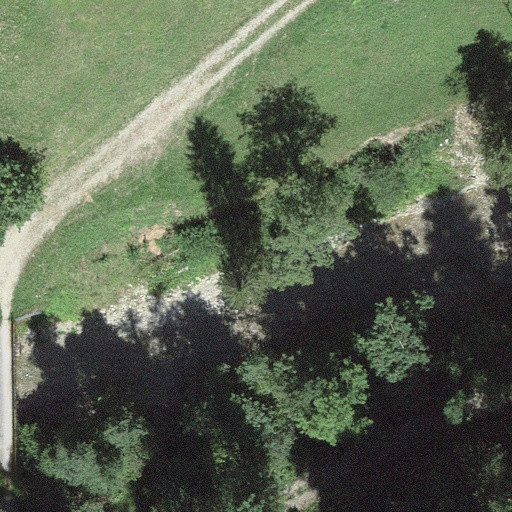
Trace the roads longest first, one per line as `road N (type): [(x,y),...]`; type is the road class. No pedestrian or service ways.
road 1 (track): [(10,511),(3,307),(15,253),(62,195),(297,0)]
road 2 (track): [(511,391),(252,511)]
